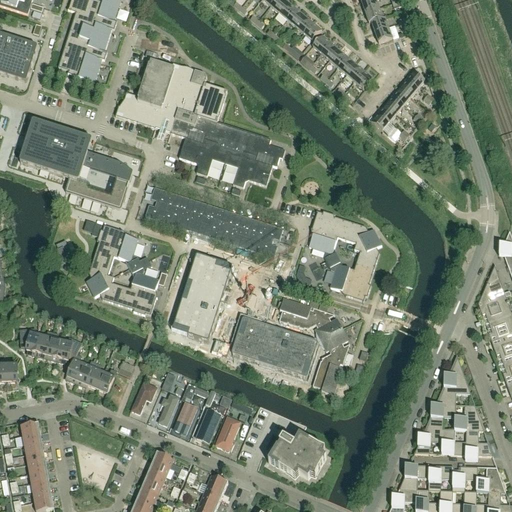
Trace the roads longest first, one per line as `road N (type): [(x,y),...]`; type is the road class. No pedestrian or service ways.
road 1 (residential): [(457,312),(486,232),(486,197),(420,0)]
road 2 (residential): [(368,511),(457,312)]
road 3 (residential): [(511,464),(457,312)]
